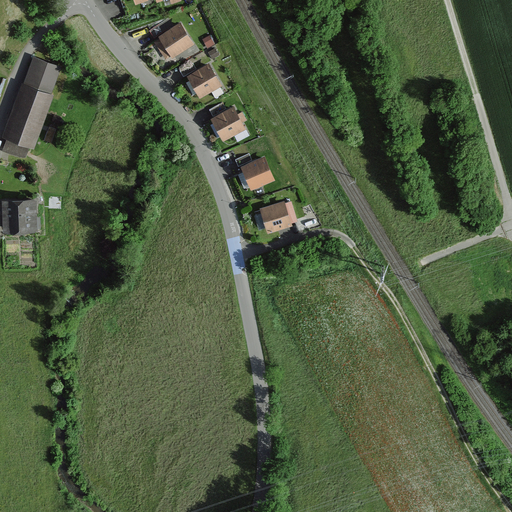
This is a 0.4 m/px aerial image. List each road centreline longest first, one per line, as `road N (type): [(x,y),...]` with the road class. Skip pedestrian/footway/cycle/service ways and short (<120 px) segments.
road 1 (unclassified): [(258,511),(261,394),(219,190),(184,120),(84,0)]
road 2 (track): [(237,256),(313,233),(349,241),(397,304),(479,475),(510,511)]
road 3 (track): [(446,0),(511,218)]
road 4 (unclassified): [(0,121),(32,45),(80,0)]
